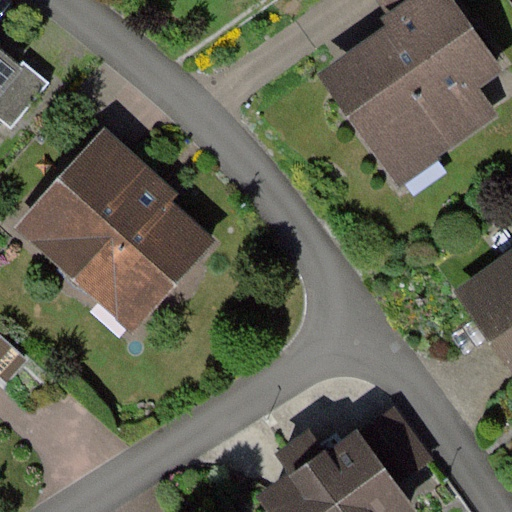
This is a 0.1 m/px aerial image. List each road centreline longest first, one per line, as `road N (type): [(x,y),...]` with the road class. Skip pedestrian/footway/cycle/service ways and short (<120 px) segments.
road 1 (residential): [(362,320),(220,133),(66,0)]
road 2 (residential): [(69,511),(362,320)]
road 3 (residential): [(362,320),(497,511)]
